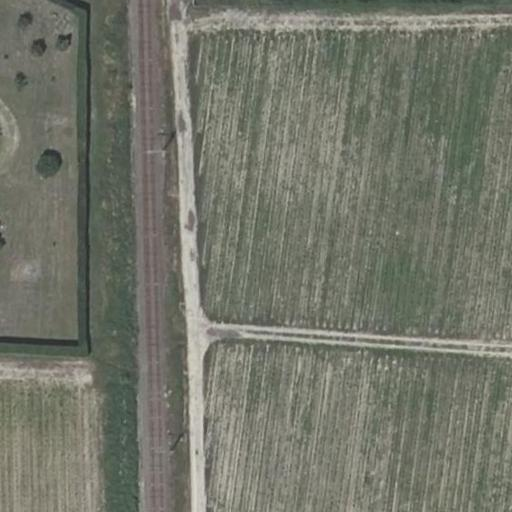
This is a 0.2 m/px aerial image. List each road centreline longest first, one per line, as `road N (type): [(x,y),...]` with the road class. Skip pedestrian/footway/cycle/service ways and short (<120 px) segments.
road 1 (track): [(200,511),(178,0)]
road 2 (track): [(195,330),(511,352)]
